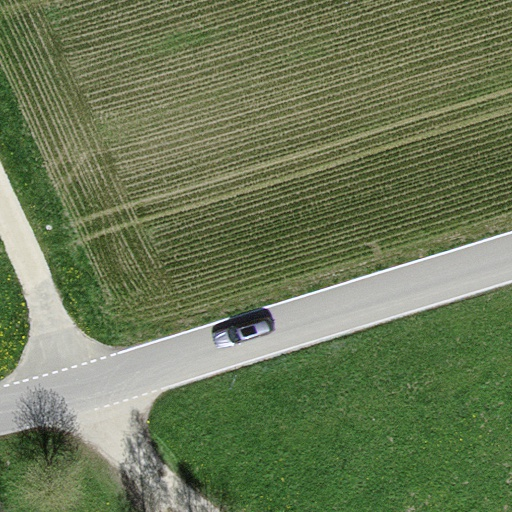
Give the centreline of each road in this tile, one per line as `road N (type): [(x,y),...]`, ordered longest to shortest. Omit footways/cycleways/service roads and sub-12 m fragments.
road 1 (tertiary): [(0,416),(76,407),(511,269)]
road 2 (track): [(0,237),(76,407),(217,511)]
